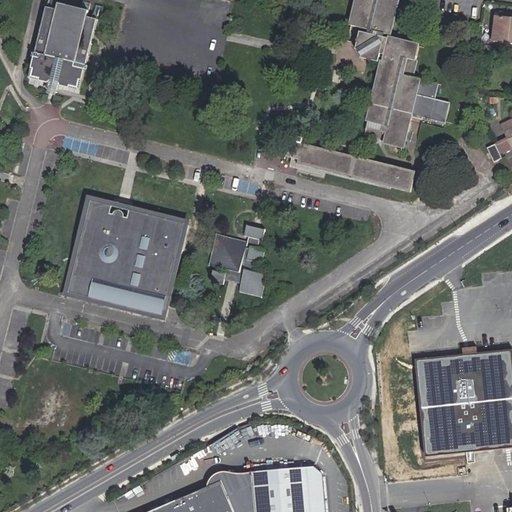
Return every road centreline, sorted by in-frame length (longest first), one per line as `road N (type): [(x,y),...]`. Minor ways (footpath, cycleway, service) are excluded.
road 1 (tertiary): [(288,379),(183,426),(33,511)]
road 2 (tertiary): [(63,511),(188,439),(295,398)]
road 3 (tertiary): [(511,213),(404,283),(348,343)]
